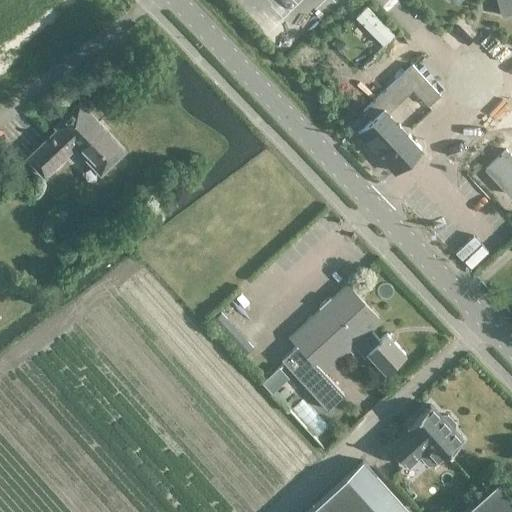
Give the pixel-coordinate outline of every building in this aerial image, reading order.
[(444,0),(452,7),(451,8),(451,9),(461,0),(444,0)] [(395,34),(366,5),(355,16),(384,45),(395,34)] [(501,26),(511,23),(511,5),(496,9),(500,28),(501,27),(501,26)] [(420,147),(392,116),(388,112),(413,89),(428,105),(440,95),(412,64),(363,110),(372,119),(357,133),(393,172),(420,147)] [(44,175),(74,146),(100,173),(125,149),(79,102),(54,125),(57,128),(27,157),(44,175)] [(354,120),(358,124),(363,120),(359,116),(354,120)] [(485,169),(506,193),(511,187),(511,157),(506,150),(485,169)] [(297,343),(280,358),(325,406),(342,391),(324,371),(348,348),(369,328),(369,327),(378,319),(347,285),(291,337),(297,343)] [(380,339),(369,328),(348,348),(353,344),(363,356),(367,352),(384,372),(405,352),(387,333),(380,339)] [(389,448),(405,466),(418,454),(427,463),(433,463),(437,459),(439,461),(462,440),(452,428),(454,422),(447,415),(440,416),(430,404),(407,425),(410,429),(389,448)] [(409,511),(362,460),(304,511),(409,511)] [(461,511),(511,511),(511,494),(498,479),(461,511)]
